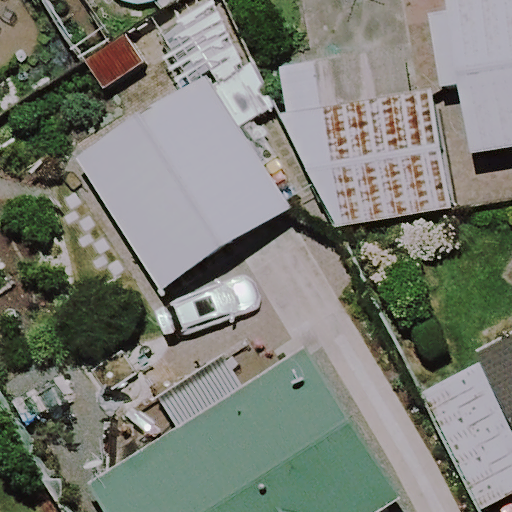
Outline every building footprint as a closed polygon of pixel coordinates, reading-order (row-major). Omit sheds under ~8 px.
[(511,2),(438,17),(465,157),(511,153),(511,2)] [(176,104),(71,167),(112,234),(73,258),(100,302),(139,279),(154,304),(289,221),(240,140),(267,123),(209,28),(152,63),(176,104)] [(453,214),(427,100),(270,129),(320,244),(453,214)] [(508,511),(511,510),(511,349),(414,401),(472,511),(508,511)] [(160,435),(168,448),(85,502),(91,511),(384,511),(392,507),(290,351),(225,393),(160,435)]
